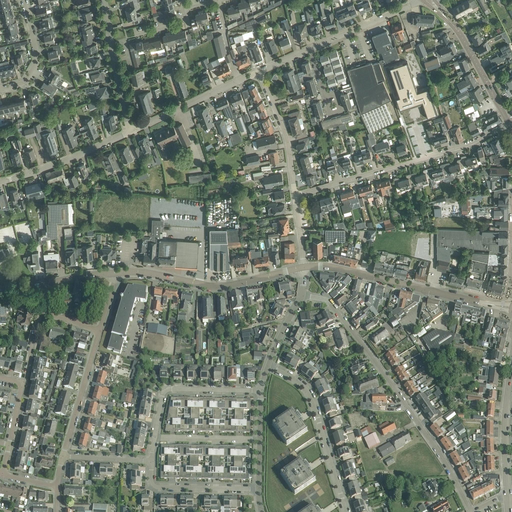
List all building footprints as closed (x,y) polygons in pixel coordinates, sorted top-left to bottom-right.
[(248,18),(247,14),(243,0),(240,0),(241,2),(238,3),(238,5),(239,5),(240,11),(243,11),(246,20),(248,19),(248,18)] [(249,0),(246,1),(245,0),(243,0),(247,14),(249,13),(248,10),(252,9),(251,5),(250,5),(249,0)] [(361,0),(362,1),(366,10),(372,8),(368,0),(361,0)] [(471,6),(470,4),(467,0),(452,9),(457,18),(469,11),(470,13),(479,8),(476,4),(471,6)] [(482,0),(478,0),(484,11),(487,9),(485,4),(482,0)] [(175,1),(172,1),(164,3),(166,10),(168,9),(174,8),(173,4),(176,3),(175,1)] [(360,13),(366,10),(362,1),(357,3),(358,6),(357,6),(360,13)] [(51,9),(49,2),(45,3),(42,4),(43,7),(36,9),(38,16),(47,14),(47,10),(51,9)] [(137,2),(130,4),(131,7),(125,8),(127,15),(136,13),(135,9),(139,8),(137,2)] [(332,12),(324,14),(323,7),(325,7),(323,2),(317,3),(319,12),(322,21),(325,21),(327,28),(329,28),(329,27),(335,25),(332,12)] [(233,19),(236,18),(233,4),(230,5),(231,7),(227,8),(229,16),(233,16),(233,19)] [(241,14),(240,11),(239,5),(238,5),(236,6),(235,4),(233,4),(236,18),(239,18),(238,14),(241,14)] [(357,14),(353,4),(347,6),(352,16),(354,15),(354,16),(357,15),(357,14)] [(346,19),(352,16),(347,6),(342,9),(343,12),(346,19)] [(83,20),(89,18),(94,17),(92,10),(88,11),(88,8),(77,10),(79,15),(82,14),(83,20)] [(195,14),(196,16),(198,23),(200,22),(201,25),(204,25),(200,10),(198,11),(198,14),(195,14)] [(200,10),(204,25),(206,24),(206,21),(209,20),(207,12),(203,12),(203,10),(200,10)] [(346,19),(343,12),(340,13),(339,11),(337,12),(336,11),(334,12),(336,20),(340,19),(341,21),(343,20),(344,21),(346,20),(346,19)] [(137,16),(136,13),(127,15),(129,22),(135,20),(135,24),(142,22),(141,16),(137,16)] [(267,19),(265,13),(264,13),(261,15),(259,16),(257,17),(259,23),(267,19)] [(421,25),(422,15),(415,14),(415,15),(411,15),(411,23),(414,24),(414,25),(421,25)] [(434,16),(422,15),(421,25),(433,26),(434,16)] [(43,21),(39,22),(41,30),(46,29),(54,27),(52,18),(51,16),(49,17),(48,17),(45,18),(45,21),(43,21)] [(196,16),(193,16),(194,19),(191,20),(193,28),(196,27),(197,31),(199,30),(198,23),(196,16)] [(255,18),(245,23),(247,30),(257,28),(255,18)] [(281,22),(284,30),(290,28),(286,19),(281,22)] [(80,34),(93,31),(91,24),(89,25),(88,22),(81,23),(83,31),(80,32),(80,34)] [(311,32),(312,33),(313,37),(323,34),(321,28),(319,23),(315,25),(315,26),(310,28),(311,31),(311,32)] [(396,25),(401,38),(404,37),(402,31),(404,30),(403,28),(401,23),(396,25)] [(298,41),(299,42),(302,41),(302,40),(305,39),(304,33),(307,33),(305,24),(298,25),(299,30),(294,31),(295,37),(296,36),(297,41),(298,41)] [(401,38),(396,25),(391,27),(393,34),(394,34),(395,38),(397,38),(398,39),(401,38)] [(174,33),(176,42),(179,41),(180,44),(182,44),(179,29),(176,30),(177,32),(174,33)] [(179,29),(182,44),(185,43),(184,39),(187,38),(185,30),(182,31),(181,29),(179,29)] [(481,35),(480,32),(478,29),(471,33),(472,35),(471,36),(475,44),(484,39),(484,38),(483,35),(481,35)] [(55,37),(55,33),(59,32),(58,30),(54,31),(54,30),(46,32),(47,32),(48,35),(44,36),(46,44),(54,42),(53,37),(55,37)] [(386,30),(379,33),(372,36),(378,53),(381,52),(385,62),(399,57),(398,54),(401,53),(401,52),(397,53),(395,46),(392,47),(386,30)] [(86,43),(91,42),(92,41),(92,38),(95,37),(93,31),(80,34),(81,36),(84,35),(86,43)] [(168,32),(171,46),(171,47),(174,46),(173,42),(176,42),(174,33),(171,34),(170,31),(168,32)] [(442,31),(436,34),(438,40),(440,39),(441,40),(440,40),(439,42),(440,43),(441,44),(442,43),(443,44),(449,41),(446,33),(444,34),(442,31)] [(17,32),(10,34),(8,34),(9,37),(6,38),(8,43),(18,40),(17,37),(19,37),(17,32)] [(171,46),(168,32),(165,33),(166,35),(163,36),(165,44),(168,44),(169,47),(171,46)] [(291,45),(289,40),(288,38),(283,40),(281,35),(278,37),(282,48),(291,45)] [(157,40),(155,41),(157,50),(164,48),(163,43),(162,39),(157,40)] [(277,50),(273,39),(265,42),(269,53),(277,50)] [(137,52),(144,50),(142,41),(129,44),(133,58),(138,56),(137,52)] [(142,41),(144,50),(145,52),(150,50),(148,42),(149,42),(148,41),(142,42),(142,41)] [(155,41),(149,42),(148,42),(150,50),(151,50),(151,52),(157,50),(157,53),(158,53),(155,41)] [(481,44),(482,45),(482,46),(477,48),(481,54),(491,49),(486,41),(481,44)] [(91,42),(86,43),(83,44),(84,49),(87,48),(88,53),(98,51),(96,44),(92,45),(91,42)] [(448,45),(439,48),(442,55),(443,55),(443,56),(446,55),(445,54),(451,52),(456,50),(453,42),(448,44),(448,45)] [(62,52),(61,48),(65,47),(64,43),(53,46),(54,51),(48,52),(50,61),(60,59),(59,53),(62,52)] [(413,48),(411,43),(404,46),(406,51),(413,48)] [(422,43),(416,45),(415,46),(415,47),(419,57),(427,54),(422,43)] [(508,63),(511,61),(511,62),(511,61),(511,50),(509,45),(506,46),(505,45),(500,48),(503,53),(500,54),(499,52),(496,54),(498,56),(490,60),(492,64),(494,63),(496,65),(502,62),(504,61),(504,60),(506,59),(508,63)] [(262,59),(260,54),(258,48),(250,50),(254,61),(262,59)] [(226,50),(218,54),(219,58),(221,57),(224,56),(227,54),(226,50)] [(325,75),(327,74),(328,78),(327,79),(329,86),(337,83),(336,81),(338,81),(345,79),(337,50),(329,53),(330,54),(328,55),(328,54),(320,57),(322,64),(323,63),(324,67),(323,68),(325,75)] [(16,56),(17,61),(18,64),(23,63),(22,58),(25,57),(24,51),(18,52),(19,55),(16,56)] [(230,53),(227,54),(224,56),(224,57),(225,59),(227,62),(232,60),(232,58),(230,53)] [(241,56),(242,58),(245,65),(250,62),(247,56),(245,53),(243,54),(243,55),(241,56)] [(93,68),(95,67),(100,66),(101,65),(100,62),(101,61),(100,58),(94,59),(93,56),(88,57),(86,58),(88,66),(92,65),(93,68)] [(245,65),(242,58),(239,60),(238,56),(235,58),(236,61),(239,68),(245,65)] [(424,63),(427,70),(440,65),(437,58),(424,63)] [(453,62),(455,66),(456,69),(461,67),(462,70),(457,72),(458,75),(468,71),(467,69),(469,68),(466,58),(458,61),(458,60),(453,62)] [(218,59),(207,64),(210,70),(213,69),(212,67),(220,63),(219,61),(218,59)] [(419,91),(408,60),(389,67),(399,96),(395,98),(400,110),(409,107),(422,102),(427,119),(439,115),(433,98),(429,87),(419,91)] [(12,74),(9,65),(8,61),(3,62),(4,67),(6,76),(12,74)] [(13,64),(9,65),(12,74),(17,73),(16,69),(19,68),(18,64),(17,61),(12,63),(13,64)] [(297,73),(299,77),(310,74),(309,74),(308,70),(311,69),(309,62),(307,62),(307,61),(303,62),(303,63),(302,64),(304,71),(297,73)] [(359,109),(361,113),(384,102),(391,100),(383,80),(385,80),(379,62),(372,64),(371,62),(365,64),(365,62),(355,65),(356,67),(347,70),(352,86),(354,91),(358,103),(359,109)] [(222,67),(225,74),(231,71),(227,63),(224,64),(224,66),(222,67)] [(167,76),(174,74),(172,68),(171,65),(166,67),(165,68),(165,70),(167,76)] [(225,74),(222,67),(219,68),(219,67),(215,68),(219,77),(225,74)] [(511,68),(511,67),(507,70),(509,74),(503,78),(506,83),(505,85),(506,87),(509,88),(511,92),(511,68)] [(296,80),(292,69),(284,72),(290,92),(299,88),(301,87),(300,85),(298,79),(296,80)] [(51,70),(47,76),(48,77),(52,79),(50,82),(55,85),(56,86),(64,90),(68,93),(70,91),(76,89),(75,87),(69,89),(68,90),(65,88),(66,87),(62,84),(63,81),(58,78),(59,75),(55,73),(51,70)] [(94,71),(85,73),(87,78),(92,76),(94,83),(100,82),(105,80),(103,72),(99,73),(99,70),(94,71)] [(133,85),(138,84),(143,83),(142,78),(145,78),(143,70),(131,73),(133,85)] [(211,81),(209,76),(206,70),(204,72),(205,75),(201,77),(204,84),(211,81)] [(461,92),(466,89),(470,87),(478,84),(471,71),(464,75),(467,80),(465,81),(464,80),(457,84),(461,92)] [(306,80),(308,87),(316,85),(316,84),(315,80),(314,80),(313,78),(310,79),(309,75),(311,74),(310,74),(299,77),(300,82),(306,80)] [(188,94),(187,89),(183,78),(175,80),(180,97),(188,94)] [(57,87),(55,86),(51,83),(49,86),(44,82),(40,89),(49,94),(52,89),(55,90),(57,87)] [(89,87),(85,88),(86,93),(91,92),(97,91),(97,95),(100,94),(101,98),(108,97),(108,93),(107,90),(106,87),(99,88),(98,85),(89,87)] [(316,85),(308,87),(310,93),(304,95),(305,100),(317,97),(317,96),(316,97),(314,92),(317,92),(317,89),(316,85)] [(255,86),(245,90),(248,97),(250,96),(258,92),(255,86)] [(341,102),(350,99),(348,93),(354,91),(352,86),(341,90),(342,90),(343,94),(340,95),(341,97),(340,97),(342,102),(341,102)] [(466,89),(461,92),(456,95),(458,99),(467,94),(468,96),(470,95),(474,103),(483,98),(481,93),(482,92),(479,87),(468,93),(466,89)] [(143,94),(138,95),(144,113),(153,110),(152,106),(149,98),(152,97),(150,91),(146,93),(143,94)] [(240,92),(235,94),(238,103),(240,102),(242,105),(245,104),(240,92)] [(250,96),(252,99),(250,100),(251,105),(256,103),(255,101),(261,99),(258,92),(250,96)] [(30,98),(26,99),(27,99),(28,103),(28,104),(28,105),(29,108),(30,112),(33,111),(32,107),(31,103),(38,101),(37,97),(39,97),(38,93),(32,94),(31,93),(29,94),(30,98)] [(289,102),(293,101),(304,98),(303,93),(300,94),(288,97),(289,102)] [(232,95),(230,96),(232,101),(235,108),(238,107),(236,104),(238,103),(235,94),(234,94),(232,94),(232,95)] [(20,97),(18,98),(22,113),(24,112),(23,109),(26,108),(24,100),(21,101),(20,97)] [(312,103),(314,109),(323,107),(322,107),(321,103),(320,103),(320,101),(317,101),(316,97),(317,97),(305,100),(307,105),(312,103)] [(19,114),(22,113),(18,98),(16,98),(17,102),(13,102),(16,111),(18,110),(19,114)] [(232,119),(234,118),(226,98),(218,102),(221,109),(223,108),(227,118),(230,116),(232,119)] [(350,99),(341,102),(342,102),(343,106),(344,106),(345,108),(346,108),(347,107),(349,112),(347,112),(348,112),(359,109),(358,103),(354,105),(352,99),(350,99)] [(11,116),(7,100),(5,101),(6,104),(3,105),(5,114),(8,113),(9,116),(11,116)] [(13,112),(16,111),(13,102),(10,103),(9,100),(7,100),(11,116),(14,115),(13,112)] [(95,101),(88,104),(90,111),(98,108),(95,101)] [(264,105),(263,101),(256,104),(255,105),(256,108),(253,109),(253,108),(251,109),(250,105),(247,106),(250,115),(253,113),(255,112),(265,108),(263,106),(264,105)] [(393,122),(384,102),(361,113),(361,114),(369,132),(393,122)] [(213,126),(208,112),(206,107),(197,111),(204,129),(213,126)] [(323,107),(314,109),(316,116),(310,117),(312,123),(315,122),(323,119),(322,119),(321,115),(324,114),(323,112),(324,112),(323,107)] [(267,115),(265,108),(255,112),(256,116),(257,116),(258,119),(261,118),(267,115)] [(402,111),(408,126),(418,122),(413,108),(402,111)] [(289,118),(289,119),(290,122),(289,122),(290,126),(291,126),(291,127),(300,124),(303,123),(303,122),(301,117),(299,111),(295,112),(290,114),(291,118),(289,118)] [(106,113),(101,115),(103,123),(103,122),(105,122),(107,130),(116,128),(113,115),(107,117),(106,113)] [(336,116),(338,125),(345,123),(353,120),(351,113),(340,116),(340,115),(336,117),(336,116)] [(496,113),(486,118),(490,127),(501,122),(496,113)] [(442,117),(443,121),(446,128),(451,126),(447,115),(442,117)] [(242,116),(236,118),(241,132),(246,130),(242,116)] [(338,125),(336,116),(335,116),(335,117),(331,118),(331,119),(321,122),(323,129),(338,125)] [(271,124),(270,121),(271,121),(270,117),(261,121),(263,124),(260,125),(261,128),(271,124)] [(442,117),(439,118),(443,132),(442,133),(443,136),(439,137),(441,145),(448,142),(446,135),(445,132),(447,131),(446,128),(443,121),(442,117)] [(473,121),(471,122),(467,124),(469,129),(473,136),(490,127),(486,118),(485,117),(473,121)] [(85,129),(81,131),(82,134),(86,132),(86,133),(88,132),(90,138),(98,135),(92,118),(82,122),(85,129)] [(226,128),(227,128),(224,121),(223,122),(223,120),(216,122),(222,136),(228,133),(226,128)] [(178,127),(175,129),(174,126),(170,128),(169,126),(165,128),(165,130),(155,134),(159,142),(156,143),(164,160),(171,157),(164,142),(178,136),(183,146),(191,143),(181,122),(182,125),(180,126),(180,125),(178,126),(178,127)] [(271,124),(264,127),(267,134),(270,132),(274,130),(273,128),(274,127),(272,123),(271,124)] [(249,124),(246,126),(248,133),(255,131),(254,128),(254,127),(251,129),(249,124)] [(291,128),(292,132),(293,132),(294,135),(296,134),(298,138),(302,137),(307,135),(305,129),(301,130),(301,129),(300,124),(291,127),(291,128)] [(80,134),(79,131),(75,133),(72,126),(62,130),(69,146),(77,143),(75,137),(77,136),(76,136),(80,134)] [(26,138),(36,135),(34,127),(24,130),(26,138)] [(54,131),(53,131),(52,127),(42,130),(44,134),(42,134),(49,154),(58,151),(53,137),(56,136),(54,131)] [(464,140),(462,135),(459,127),(450,130),(455,143),(464,140)] [(441,145),(439,137),(436,138),(435,135),(433,135),(430,129),(429,128),(426,129),(429,137),(431,136),(433,139),(432,140),(434,147),(441,145)] [(367,134),(369,139),(370,144),(376,143),(372,132),(367,134)] [(259,149),(272,146),(277,145),(274,135),(256,140),(259,149)] [(145,153),(151,150),(149,145),(150,144),(147,137),(139,141),(145,153)] [(298,151),(303,150),(307,149),(306,145),(310,144),(308,137),(298,140),(299,144),(296,145),(298,151)] [(408,144),(406,139),(405,137),(398,139),(400,145),(396,146),(399,154),(407,151),(405,145),(408,144)] [(486,146),(483,147),(485,153),(486,153),(501,145),(498,139),(494,141),(490,142),(492,146),(488,148),(486,146)] [(390,149),(388,145),(388,142),(384,143),(383,142),(374,144),(377,152),(383,150),(384,151),(390,149)] [(503,150),(501,145),(486,153),(487,155),(495,151),(496,153),(503,150)] [(133,159),(129,151),(127,146),(119,150),(125,163),(133,159)] [(35,158),(34,153),(33,149),(31,150),(30,147),(22,149),(23,152),(26,152),(28,160),(35,158)] [(136,157),(141,155),(138,147),(133,149),(136,157)] [(477,149),(478,152),(480,160),(480,161),(485,160),(485,162),(487,162),(487,156),(484,157),(482,148),(481,148),(481,147),(478,148),(478,149),(477,149)] [(362,153),(364,162),(372,159),(369,148),(366,149),(366,152),(362,153)] [(22,162),(20,157),(19,151),(11,154),(14,164),(22,162)] [(119,168),(114,156),(112,152),(104,155),(108,166),(106,167),(108,172),(119,168)] [(272,163),(273,163),(278,162),(277,152),(270,153),(268,154),(269,158),(271,157),(272,163)] [(302,165),(310,162),(309,157),(311,156),(310,152),(303,153),(304,157),(300,158),(302,165)] [(364,162),(362,153),(357,155),(357,152),(353,153),(357,164),(364,162)] [(474,157),(470,158),(473,166),(478,165),(477,161),(480,160),(478,152),(473,153),(473,154),(474,157)] [(247,165),(260,163),(258,155),(246,157),(247,165)] [(464,169),(473,166),(470,158),(467,159),(466,156),(465,155),(460,157),(461,159),(464,167),(464,169)] [(337,158),(340,170),(352,166),(349,158),(345,159),(343,156),(337,157),(336,156),(337,158)] [(330,160),(326,161),(327,164),(328,167),(328,168),(329,172),(329,173),(340,170),(337,158),(333,159),(330,159),(330,160)] [(457,164),(454,165),(456,173),(457,177),(463,175),(462,172),(461,168),(464,167),(461,159),(457,160),(456,161),(457,164)] [(308,170),(309,173),(316,171),(315,166),(312,167),(310,162),(302,165),(304,172),(308,170)] [(456,173),(454,165),(450,166),(449,163),(448,162),(444,164),(449,181),(452,180),(454,178),(453,174),(456,173)] [(92,178),(90,168),(89,168),(89,169),(86,170),(85,167),(86,167),(84,164),(77,167),(79,173),(78,173),(80,177),(87,175),(89,180),(92,178)] [(437,170),(439,178),(443,177),(444,181),(446,182),(449,181),(444,164),(440,165),(440,166),(440,169),(437,170)] [(489,177),(500,177),(508,177),(508,175),(508,168),(508,167),(505,166),(500,167),(495,168),(484,168),(482,168),(484,174),(485,174),(486,175),(489,175),(489,177)] [(439,178),(437,170),(433,171),(432,168),(431,167),(427,169),(430,177),(432,184),(432,185),(433,185),(435,184),(436,182),(435,180),(439,178)] [(79,184),(77,179),(75,175),(68,177),(68,178),(65,179),(65,177),(61,168),(53,171),(50,172),(47,173),(45,173),(48,183),(57,180),(63,177),(66,185),(70,183),(72,187),(79,184)] [(427,178),(430,177),(427,169),(423,170),(423,171),(423,173),(420,175),(422,183),(428,182),(427,178)] [(242,183),(254,181),(260,180),(260,184),(265,183),(266,189),(273,188),(272,185),(283,183),(281,174),(264,177),(263,171),(253,173),(253,175),(241,177),(242,183)] [(317,174),(316,171),(309,173),(306,174),(307,177),(306,177),(308,184),(319,181),(318,177),(317,174)] [(422,183),(420,175),(416,176),(416,173),(414,172),(410,174),(413,182),(415,189),(423,187),(422,183)] [(210,173),(189,176),(190,182),(211,180),(210,173)] [(126,174),(119,176),(123,185),(129,183),(126,174)] [(413,182),(410,174),(406,175),(406,176),(406,178),(403,179),(405,188),(411,187),(410,183),(413,182)] [(397,177),(393,179),(395,183),(396,187),(399,186),(400,190),(401,190),(402,192),(406,191),(405,188),(403,179),(399,181),(399,178),(397,177)] [(509,177),(508,177),(500,177),(500,181),(502,181),(502,186),(508,186),(509,177)] [(384,193),(385,196),(388,196),(387,193),(389,192),(387,188),(391,187),(389,180),(383,182),(386,193),(384,193)] [(386,193),(383,182),(376,184),(378,191),(381,190),(383,194),(384,193),(386,193)] [(43,196),(41,188),(39,183),(26,187),(28,196),(35,194),(38,197),(43,196)] [(371,185),(364,187),(367,198),(373,196),(374,196),(373,193),(373,192),(372,189),(371,185)] [(364,198),(367,198),(364,187),(358,188),(360,196),(363,195),(364,198)] [(19,197),(18,194),(17,189),(10,191),(10,194),(10,195),(11,195),(11,197),(10,198),(12,202),(12,204),(15,203),(14,199),(19,197)] [(494,191),(494,198),(490,198),(490,205),(498,205),(508,205),(508,198),(508,191),(506,191),(502,191),(502,189),(494,191)] [(272,201),(280,200),(285,199),(283,190),(274,192),(272,192),(273,196),(271,196),(272,201)] [(352,203),(359,201),(357,193),(354,194),(353,190),(347,192),(350,203),(349,204),(350,207),(352,206),(353,206),(352,203)] [(347,192),(340,194),(341,199),(342,201),(343,201),(345,201),(346,205),(344,205),(342,206),(344,213),(344,217),(352,215),(350,209),(352,209),(352,206),(350,207),(349,204),(350,203),(347,192)] [(10,209),(7,199),(6,194),(3,195),(2,193),(0,193),(0,205),(5,205),(6,210),(10,209)] [(325,198),(328,205),(331,204),(332,207),(335,206),(335,205),(333,200),(331,196),(325,198)] [(329,210),(328,205),(325,198),(319,199),(321,204),(320,204),(322,211),(324,210),(325,211),(329,210)] [(47,236),(46,236),(43,236),(43,240),(46,239),(54,239),(58,238),(57,224),(69,223),(68,203),(48,204),(48,224),(46,224),(47,236)] [(274,213),(281,212),(286,211),(284,204),(277,206),(276,203),(277,203),(267,204),(268,209),(273,208),(274,213)] [(175,266),(175,265),(197,267),(197,262),(199,242),(177,241),(160,240),(161,226),(163,226),(163,220),(152,219),(151,235),(150,235),(150,236),(157,236),(156,242),(155,264),(158,264),(158,265),(175,266)] [(490,227),(490,231),(493,231),(507,231),(508,220),(495,220),(495,224),(500,224),(500,227),(490,227)] [(390,222),(384,224),(386,230),(390,229),(395,228),(393,221),(390,222)] [(289,230),(288,224),(280,225),(280,230),(279,230),(279,234),(286,233),(286,230),(289,230)] [(64,229),(65,237),(72,236),(72,232),(77,231),(76,229),(71,229),(71,228),(64,229)] [(228,247),(227,242),(227,241),(239,240),(238,229),(226,230),(210,230),(210,243),(210,270),(230,270),(228,247)] [(345,229),(339,229),(335,229),(322,229),(322,232),(322,234),(325,234),(325,242),(345,241),(345,229)] [(507,240),(507,231),(493,231),(490,231),(489,231),(436,229),(436,238),(507,240)] [(43,236),(46,236),(46,230),(42,230),(39,233),(36,233),(36,240),(42,240),(43,240),(43,236)] [(368,230),(366,239),(373,241),(376,230),(368,230)] [(140,252),(144,253),(143,263),(155,264),(156,242),(157,236),(150,236),(150,237),(141,237),(140,245),(140,252)] [(489,250),(488,254),(507,254),(507,240),(436,238),(436,246),(437,246),(450,247),(489,250)] [(321,241),(313,241),(313,257),(322,257),(322,255),(328,255),(328,249),(324,249),(324,252),(322,252),(321,241)] [(284,243),(285,255),(285,260),(294,260),(294,252),(294,243),(284,243)] [(332,261),(338,262),(340,255),(337,254),(338,250),(335,250),(336,245),(332,244),(329,246),(330,252),(334,253),(332,261)] [(82,248),(77,248),(77,254),(83,254),(83,255),(83,260),(93,259),(92,255),(92,246),(88,246),(82,247),(82,248)] [(354,246),(352,257),(350,265),(356,266),(360,248),(354,246)] [(437,264),(436,266),(436,270),(447,272),(448,270),(448,269),(449,262),(450,254),(450,248),(450,247),(437,246),(437,263),(437,264)] [(67,255),(66,255),(66,260),(67,259),(68,264),(69,264),(70,264),(75,263),(75,257),(78,257),(77,254),(77,248),(77,247),(76,247),(71,247),(67,248),(67,251),(66,251),(67,255)] [(112,248),(111,248),(110,248),(110,247),(104,247),(103,248),(101,248),(101,249),(100,249),(100,253),(101,253),(101,254),(101,259),(105,259),(104,260),(111,260),(111,257),(115,258),(116,250),(112,250),(112,248)] [(347,250),(346,256),(344,264),(350,265),(352,257),(353,251),(351,250),(352,248),(348,247),(347,250)] [(3,249),(2,248),(0,249),(0,259),(2,258),(6,256),(6,255),(10,253),(7,249),(6,250),(5,248),(3,249)] [(280,262),(279,257),(278,248),(271,249),(273,263),(280,262)] [(255,249),(250,249),(250,250),(251,258),(251,260),(254,260),(254,261),(255,266),(262,265),(261,257),(261,255),(260,251),(255,251),(255,249)] [(239,256),(240,256),(240,260),(240,262),(240,261),(241,263),(240,263),(240,265),(241,268),(245,268),(245,267),(248,266),(247,264),(248,264),(248,258),(251,258),(250,250),(247,250),(247,255),(239,256)] [(40,268),(39,263),(38,252),(32,252),(32,255),(28,255),(28,256),(23,257),(24,262),(27,261),(27,263),(27,265),(28,267),(30,269),(32,271),(34,271),(34,274),(35,274),(34,268),(40,268)] [(261,255),(262,265),(269,264),(268,252),(263,252),(263,254),(261,255)] [(467,274),(467,277),(465,286),(480,289),(482,279),(483,279),(485,272),(487,272),(488,253),(472,252),(467,274)] [(59,259),(59,253),(44,255),(44,259),(45,259),(45,261),(46,261),(46,270),(58,269),(57,260),(59,259)] [(240,260),(240,256),(236,256),(235,253),(231,253),(232,257),(233,266),(234,265),(234,268),(236,268),(237,269),(241,268),(240,265),(240,263),(241,263),(240,261),(240,262),(240,260)] [(373,270),(379,272),(382,262),(383,263),(386,258),(385,257),(386,255),(381,254),(380,256),(379,256),(378,260),(377,260),(377,258),(371,256),(369,262),(375,263),(373,270)] [(507,265),(507,254),(488,254),(487,266),(507,265)] [(382,262),(379,272),(385,273),(388,263),(385,263),(385,261),(384,261),(387,258),(386,258),(383,263),(382,262)] [(411,258),(411,260),(409,266),(402,265),(399,277),(405,278),(407,270),(408,271),(409,267),(416,269),(421,260),(416,259),(411,258)] [(388,263),(385,273),(391,275),(394,265),(388,263)] [(507,274),(507,265),(487,266),(487,270),(500,270),(499,274),(507,274)] [(419,280),(423,266),(420,266),(418,272),(416,272),(414,279),(419,280)] [(451,268),(450,270),(449,274),(449,275),(447,282),(455,283),(457,277),(456,276),(458,269),(451,268)] [(329,284),(328,284),(327,284),(325,283),(325,281),(328,282),(328,274),(320,273),(320,276),(320,281),(320,282),(327,290),(330,288),(331,288),(329,284)] [(464,277),(467,277),(467,274),(462,273),(461,278),(457,277),(455,283),(462,285),(464,277)] [(497,274),(491,273),(488,284),(487,291),(501,294),(503,288),(504,288),(504,285),(506,279),(506,278),(507,276),(497,274)] [(340,282),(345,276),(339,274),(338,275),(335,278),(337,279),(335,281),(338,283),(339,284),(340,282)] [(351,281),(345,276),(340,282),(344,285),(341,288),(340,287),(335,292),(334,291),(330,294),(333,299),(338,295),(337,294),(340,292),(342,290),(346,287),(347,286),(348,284),(351,281)] [(360,298),(361,298),(362,293),(359,293),(359,294),(358,294),(358,292),(361,283),(354,281),(352,291),(353,291),(352,296),(355,298),(358,295),(360,298)] [(75,295),(73,302),(80,303),(83,284),(75,282),(73,294),(75,295)] [(287,297),(290,297),(295,296),(294,292),(291,292),(289,283),(278,285),(280,293),(286,292),(287,297)] [(369,308),(373,306),(374,305),(375,301),(376,300),(379,286),(373,285),(369,284),(366,297),(367,297),(366,303),(367,304),(366,305),(367,307),(368,308),(368,307),(369,308)] [(147,288),(133,286),(133,287),(129,286),(128,286),(128,287),(127,287),(123,295),(124,296),(125,297),(125,298),(124,298),(123,297),(122,297),(121,297),(121,298),(121,299),(121,300),(122,300),(121,303),(120,303),(116,317),(127,320),(128,321),(132,306),(130,306),(131,301),(132,298),(141,300),(140,301),(146,302),(147,295),(146,295),(147,288)] [(373,306),(375,309),(377,303),(378,303),(379,302),(379,300),(381,300),(383,296),(384,288),(379,287),(379,286),(376,300),(375,301),(374,305),(373,306)] [(262,288),(254,289),(255,297),(256,297),(257,302),(264,300),(263,294),(262,288)] [(153,311),(159,312),(160,308),(163,290),(155,289),(154,294),(154,297),(158,298),(157,302),(154,302),(153,311)] [(251,298),(255,297),(254,289),(246,291),(247,296),(247,298),(248,298),(249,307),(254,306),(253,302),(252,302),(251,298)] [(167,299),(170,300),(171,292),(165,291),(164,295),(163,295),(162,299),(164,299),(163,305),(166,306),(167,299)] [(178,293),(171,292),(170,300),(174,300),(173,304),(177,305),(177,302),(178,297),(177,297),(178,293)] [(240,292),(230,293),(231,298),(233,310),(238,309),(243,308),(241,297),(240,292)] [(394,317),(400,312),(403,311),(414,303),(417,304),(419,303),(420,297),(412,295),(412,294),(401,292),(399,299),(397,309),(391,313),(394,317)] [(191,303),(192,300),(193,295),(183,294),(181,301),(182,301),(180,310),(187,311),(188,304),(186,304),(186,302),(191,303)] [(339,306),(343,303),(348,299),(346,297),(345,298),(342,295),(335,301),(339,306)] [(218,318),(219,318),(219,321),(225,321),(224,304),(224,299),(217,299),(217,304),(218,318)] [(353,306),(356,304),(359,302),(358,301),(357,299),(345,307),(349,312),(352,310),(351,308),(354,306),(353,306)] [(423,314),(427,319),(429,323),(443,314),(438,307),(440,302),(428,299),(426,299),(424,304),(422,303),(420,314),(423,314)] [(212,300),(207,300),(208,309),(208,320),(216,320),(216,318),(216,313),(212,313),(212,300)] [(285,303),(285,300),(276,301),(276,304),(277,304),(274,311),(272,314),(276,317),(277,316),(278,316),(280,315),(281,315),(285,309),(283,307),(285,303)] [(403,311),(400,312),(402,315),(405,312),(406,314),(409,312),(408,311),(417,304),(414,303),(403,311)] [(352,310),(349,312),(352,316),(358,312),(356,309),(358,307),(356,304),(353,306),(354,306),(351,308),(352,310)] [(460,315),(462,307),(462,306),(456,305),(455,309),(453,308),(451,318),(455,319),(455,318),(459,319),(460,315)] [(148,308),(146,307),(143,325),(140,324),(139,326),(145,327),(148,308)] [(368,307),(368,308),(367,307),(362,311),(358,313),(360,316),(351,322),(356,329),(360,326),(358,323),(367,317),(364,314),(370,310),(369,308),(368,307)] [(0,325),(5,326),(6,312),(9,312),(9,309),(0,308),(0,325)] [(465,320),(471,321),(474,310),(468,308),(465,320)] [(479,311),(474,310),(471,321),(471,323),(476,324),(477,320),(479,311)] [(485,330),(488,320),(485,319),(486,312),(480,310),(479,311),(477,320),(481,321),(480,324),(483,325),(482,329),(485,330)] [(320,321),(331,316),(328,311),(316,317),(317,319),(318,319),(320,321),(318,322),(320,321)] [(306,321),(307,321),(310,321),(309,312),(300,314),(301,321),(306,321)] [(21,325),(25,326),(24,329),(24,330),(25,330),(26,331),(27,330),(28,326),(29,326),(31,319),(30,318),(31,317),(23,315),(23,318),(18,317),(16,323),(21,324),(21,325)] [(234,316),(232,316),(233,334),(236,333),(235,325),(240,324),(239,315),(234,316)] [(320,321),(318,322),(321,327),(328,323),(333,321),(331,316),(320,321)] [(389,320),(388,321),(393,328),(399,324),(394,317),(389,320)] [(364,328),(367,331),(377,324),(378,322),(379,321),(377,319),(374,321),(373,318),(365,324),(366,326),(364,328)] [(488,320),(485,330),(486,330),(485,333),(490,334),(491,328),(492,328),(494,320),(488,318),(488,320)] [(499,337),(501,330),(503,322),(496,320),(494,328),(497,329),(496,335),(493,334),(492,339),(494,339),(499,340),(499,337)] [(126,324),(115,321),(111,334),(112,335),(111,335),(107,349),(113,351),(113,352),(120,354),(122,349),(120,348),(127,323),(126,323),(126,324)] [(501,330),(507,331),(508,331),(510,323),(503,322),(501,330)] [(166,336),(168,327),(149,324),(147,332),(166,336)] [(265,330),(262,337),(269,340),(270,338),(272,334),(272,333),(270,332),(271,329),(271,325),(263,327),(263,329),(265,330)] [(330,330),(328,326),(316,331),(319,337),(324,335),(325,338),(332,336),(330,330)] [(295,328),(292,333),(305,339),(307,334),(309,335),(311,331),(307,330),(303,328),(301,331),(295,328)] [(376,344),(385,337),(389,335),(384,328),(371,337),(376,344)] [(423,328),(413,335),(415,338),(418,335),(420,338),(426,333),(423,328)] [(339,349),(344,348),(348,346),(343,329),(334,332),(339,349)] [(44,331),(39,351),(45,353),(45,349),(48,338),(51,339),(62,342),(63,338),(64,333),(51,330),(50,332),(44,331)] [(242,332),(244,343),(248,343),(248,345),(251,344),(250,337),(251,336),(251,335),(254,335),(253,330),(242,332)] [(455,335),(447,332),(436,330),(422,339),(434,356),(453,344),(455,335)] [(79,344),(81,335),(75,333),(73,339),(70,338),(69,341),(70,342),(68,349),(70,349),(72,342),(79,344)] [(143,334),(138,333),(138,335),(141,336),(138,353),(133,352),(133,354),(140,356),(143,334)] [(305,339),(292,333),(290,339),(296,342),(295,345),(302,349),(304,345),(302,344),(305,339)] [(268,342),(269,340),(262,337),(255,334),(255,337),(261,340),(259,344),(266,347),(267,347),(269,342),(268,342)] [(81,335),(79,344),(85,346),(88,337),(81,335)] [(387,344),(389,342),(387,340),(380,345),(385,351),(389,348),(387,344)] [(504,347),(493,344),(490,344),(490,347),(495,348),(495,351),(503,353),(504,347)] [(389,362),(396,357),(394,355),(395,355),(393,351),(385,356),(389,362)] [(288,364),(290,366),(295,358),(285,352),(282,357),(286,360),(284,363),(288,365),(288,364)] [(72,353),(71,356),(69,363),(78,365),(78,362),(81,363),(83,357),(78,355),(76,355),(72,353)] [(502,355),(497,354),(493,353),(491,362),(489,361),(488,365),(495,366),(495,363),(500,364),(502,355)] [(105,356),(103,361),(113,364),(116,365),(117,365),(118,362),(115,361),(117,356),(111,354),(110,357),(105,356)] [(415,365),(423,360),(419,355),(412,359),(415,365)] [(396,357),(389,362),(392,367),(400,362),(398,360),(397,360),(396,357)] [(10,361),(5,360),(3,369),(9,370),(10,365),(13,365),(14,359),(11,358),(10,361)] [(34,365),(42,367),(45,368),(47,359),(41,358),(40,361),(35,360),(34,365)] [(300,369),(304,363),(300,361),(295,358),(290,366),(293,367),(292,368),(295,369),(297,367),(300,369)] [(14,359),(13,365),(15,366),(14,371),(20,372),(22,364),(16,362),(17,359),(14,359)] [(360,373),(359,370),(367,367),(365,361),(359,363),(357,360),(349,363),(351,367),(349,367),(352,376),(358,374),(358,373),(360,373)] [(103,361),(102,367),(107,369),(106,372),(110,373),(113,374),(115,368),(112,367),(113,364),(103,361)] [(307,365),(304,363),(300,369),(303,371),(301,373),(304,375),(306,376),(313,367),(308,364),(307,365)] [(67,372),(77,375),(78,372),(77,372),(79,368),(69,365),(68,367),(69,367),(67,372)] [(170,377),(171,365),(163,365),(162,369),(161,369),(160,379),(164,379),(167,379),(167,376),(170,376),(170,377)] [(184,377),(184,365),(176,365),(176,369),(174,369),(174,380),(177,380),(177,379),(180,379),(180,377),(184,377)] [(197,377),(198,366),(190,365),(189,369),(188,369),(187,380),(191,380),(191,379),(194,379),(194,377),(197,377)] [(211,378),(211,366),(203,366),(203,370),(201,370),(201,380),(204,380),(207,380),(207,377),(211,377),(211,378)] [(224,378),(224,366),(216,366),(216,370),(214,370),(214,380),(218,381),(218,380),(221,380),(221,378),(224,378)] [(240,370),(240,374),(240,378),(244,378),(248,378),(248,381),(251,381),(254,381),(254,371),(255,371),(256,367),(240,366),(240,370)] [(398,377),(405,372),(404,370),(405,370),(402,366),(395,371),(398,377)] [(313,378),(315,381),(320,377),(317,373),(318,371),(313,367),(306,376),(309,378),(308,378),(311,381),(313,378)] [(227,373),(227,375),(228,376),(228,381),(236,381),(236,374),(240,374),(240,370),(231,369),(228,369),(228,373),(227,373)] [(498,375),(499,371),(487,370),(485,370),(484,377),(497,378),(497,375),(498,375)] [(76,378),(77,375),(67,372),(66,377),(65,377),(65,379),(74,382),(76,377),(76,378)] [(405,372),(398,377),(401,382),(409,377),(408,375),(407,375),(405,372)] [(438,374),(434,376),(439,383),(444,383),(438,374)] [(329,385),(326,379),(323,375),(320,377),(315,381),(317,384),(314,385),(316,388),(317,388),(318,390),(326,386),(329,385)] [(496,382),(497,378),(484,377),(479,376),(478,381),(486,382),(486,384),(479,383),(475,383),(475,387),(479,388),(485,389),(486,385),(497,386),(498,382),(496,382)] [(371,379),(357,384),(360,393),(366,391),(367,395),(378,395),(376,388),(379,387),(375,377),(371,379)] [(109,381),(105,380),(99,378),(97,384),(102,386),(103,386),(104,385),(109,387),(110,384),(108,384),(109,381)] [(73,386),(74,382),(65,379),(64,381),(65,381),(63,386),(73,389),(74,386),(73,386)] [(404,386),(407,392),(414,387),(413,385),(416,384),(414,380),(412,382),(412,381),(404,386)] [(332,391),(329,385),(326,386),(318,390),(319,393),(318,393),(320,396),(323,395),(324,398),(330,396),(329,392),(332,391)] [(416,390),(414,387),(407,392),(411,397),(418,392),(417,390),(416,390)] [(105,397),(106,392),(108,392),(108,389),(105,388),(103,390),(96,388),(94,394),(105,397)] [(479,388),(479,393),(484,394),(488,394),(488,400),(490,400),(495,401),(495,399),(496,399),(497,397),(496,396),(496,393),(489,393),(490,390),(485,389),(479,388)] [(142,399),(151,401),(151,400),(152,400),(153,396),(152,396),(152,395),(150,395),(150,392),(151,392),(144,390),(142,399)] [(70,398),(71,395),(61,392),(60,397),(59,397),(59,399),(69,402),(70,398)] [(415,400),(418,404),(426,399),(429,397),(426,393),(423,395),(415,400)] [(108,397),(105,397),(94,394),(93,400),(100,402),(99,403),(105,405),(106,405),(114,407),(115,403),(112,402),(112,403),(107,402),(108,397)] [(131,403),(133,395),(126,394),(125,399),(124,402),(131,403)] [(324,406),(325,408),(334,406),(332,400),(335,399),(334,395),(332,395),(330,396),(324,398),(325,402),(322,403),(323,406),(324,406)] [(360,410),(372,411),(372,404),(386,404),(386,395),(366,395),(366,404),(360,404),(360,410)] [(181,408),(184,408),(184,398),(179,398),(179,400),(176,400),(176,403),(173,403),(173,398),(174,398),(171,398),(168,414),(177,414),(178,409),(181,409),(181,408)] [(184,398),(184,408),(187,408),(187,409),(191,409),(191,415),(195,415),(195,403),(192,403),(192,400),(190,400),(190,398),(184,398)] [(203,409),(206,409),(206,399),(201,398),(201,400),(198,400),(198,403),(195,403),(195,415),(199,415),(200,409),(203,409)] [(67,406),(69,402),(59,399),(58,401),(59,401),(57,406),(67,409),(68,406),(67,406)] [(213,415),(217,415),(217,404),(214,404),(214,401),(212,400),(212,399),(206,399),(206,409),(209,409),(213,409),(213,415)] [(217,415),(222,415),(222,410),(225,410),(225,409),(228,409),(228,399),(223,399),(223,401),(220,401),(220,404),(217,404),(217,415)] [(235,410),(235,416),(239,416),(239,404),(236,404),(236,401),(234,401),(234,399),(228,399),(228,409),(232,409),(232,410),(235,410)] [(242,404),(239,404),(239,416),(243,416),(244,410),(250,410),(251,400),(245,399),(245,401),(242,401),(242,404)] [(429,403),(426,399),(418,404),(421,408),(429,403)] [(28,402),(27,407),(38,410),(35,409),(36,404),(39,405),(40,402),(34,400),(33,403),(28,402)] [(91,403),(90,409),(96,411),(99,412),(101,406),(91,403)] [(429,403),(421,408),(424,413),(432,407),(429,403)] [(336,405),(334,406),(325,408),(325,411),(326,414),(329,413),(330,417),(337,415),(335,411),(337,411),(336,405)] [(55,413),(65,416),(66,411),(66,412),(67,409),(57,406),(56,411),(55,411),(55,413)] [(37,418),(38,410),(27,407),(25,413),(31,414),(30,417),(37,418)] [(432,407),(424,413),(427,417),(434,412),(432,407)] [(434,412),(427,417),(430,421),(435,417),(437,420),(442,417),(442,416),(438,409),(434,412)] [(325,494),(315,480),(309,471),(310,470),(309,469),(308,467),(307,468),(301,459),(296,452),(290,443),(307,431),(301,422),(302,421),(301,420),(300,418),(299,419),(293,410),(272,424),(287,445),(289,448),(271,460),(280,474),(295,494),(297,497),(284,507),(287,511),(317,511),(313,505),(311,503),(325,494)] [(149,413),(149,412),(140,411),(138,420),(146,421),(145,421),(146,418),(148,418),(148,417),(149,417),(150,414),(149,414),(149,413)] [(452,411),(444,418),(447,422),(456,415),(452,411)] [(486,419),(488,419),(493,419),(494,412),(484,411),(483,417),(480,417),(480,416),(472,415),(470,417),(470,419),(473,420),(486,421),(486,419)] [(371,421),(376,418),(373,413),(368,415),(371,421)] [(184,431),(184,421),(181,421),(181,420),(177,420),(177,414),(168,414),(167,420),(172,421),(172,425),(173,425),(173,426),(176,426),(176,429),(178,429),(178,431),(184,431)] [(195,415),(191,415),(191,420),(187,420),(187,421),(184,421),(184,431),(189,431),(189,429),(192,429),(192,426),(195,426),(195,415)] [(206,432),(206,421),(203,421),(203,420),(199,420),(199,415),(195,415),(195,426),(198,426),(198,430),(200,430),(200,431),(206,432)] [(217,427),(217,415),(213,415),(213,421),(209,421),(206,421),(206,432),(211,432),(211,430),(214,430),(214,427),(217,427)] [(222,432),(228,432),(228,422),(225,422),(225,421),(221,421),(222,415),(217,415),(217,427),(220,427),(220,430),(222,430),(222,432)] [(228,422),(228,432),(233,432),(233,430),(236,430),(236,427),(239,427),(239,416),(235,416),(235,421),(231,421),(231,422),(228,422)] [(243,416),(239,416),(239,427),(242,427),(242,431),(244,431),(244,432),(250,433),(250,422),(243,422),(243,416)] [(330,429),(335,428),(341,426),(340,425),(343,424),(341,416),(330,419),(331,419),(332,422),(329,423),(330,426),(329,426),(330,429)] [(37,418),(30,417),(30,419),(24,418),(23,424),(32,426),(32,425),(33,420),(36,421),(37,418)] [(117,420),(116,425),(122,426),(126,427),(128,419),(124,418),(123,422),(117,420)] [(95,427),(97,428),(99,421),(97,420),(94,421),(87,419),(85,425),(92,427),(95,427)] [(56,423),(48,421),(44,435),(53,437),(56,423)] [(137,430),(145,431),(146,430),(147,430),(147,427),(147,426),(144,425),(145,422),(138,421),(137,430)] [(383,436),(392,431),(396,429),(393,423),(389,425),(388,422),(379,427),(383,436)] [(35,426),(32,425),(32,426),(23,424),(22,429),(27,430),(27,433),(33,434),(35,426)] [(434,434),(439,429),(435,424),(430,429),(434,434)] [(466,431),(464,429),(461,424),(455,429),(460,436),(466,431)] [(361,430),(369,449),(381,444),(377,433),(374,435),(371,426),(361,430)] [(443,434),(439,429),(434,434),(438,438),(443,434)] [(493,430),(486,430),(483,430),(481,430),(481,435),(473,435),(473,439),(475,439),(482,439),(482,436),(483,436),(483,437),(493,437),(493,430)] [(336,446),(345,443),(342,433),(333,435),(335,442),(335,443),(335,445),(336,445),(336,446)] [(407,433),(391,442),(396,450),(405,445),(405,444),(411,440),(407,433)] [(82,434),(81,440),(91,443),(91,440),(97,442),(103,443),(104,439),(98,437),(93,435),(92,437),(82,434)] [(444,447),(452,441),(450,437),(447,439),(446,438),(440,442),(444,447)] [(40,438),(39,445),(44,446),(43,450),(42,456),(43,456),(48,457),(48,454),(54,455),(55,448),(50,447),(47,446),(46,446),(47,439),(40,438)] [(91,444),(91,443),(81,440),(79,446),(86,448),(89,449),(90,448),(92,449),(94,445),(91,444)] [(143,444),(143,443),(134,441),(133,451),(140,451),(140,448),(143,449),(143,447),(143,448),(144,444),(143,444)] [(456,446),(452,441),(444,447),(447,452),(456,446)] [(462,445),(465,451),(470,448),(469,441),(462,445)] [(383,458),(396,450),(391,442),(378,449),(383,458)] [(168,462),(172,462),(172,450),(169,450),(169,447),(167,447),(167,445),(161,445),(161,456),(168,456),(168,462)] [(176,456),(183,456),(183,446),(178,446),(178,447),(175,447),(175,450),(172,450),(172,462),(176,462),(176,456)] [(183,446),(183,456),(190,456),(189,462),(194,462),(194,451),(191,451),(191,448),(189,448),(189,446),(183,446)] [(194,451),(194,462),(198,462),(198,456),(205,456),(205,446),(200,446),(200,448),(197,448),(197,451),(194,451)] [(212,463),(216,463),(216,451),(213,451),(213,448),(211,448),(211,446),(205,446),(205,456),(212,457),(212,463)] [(216,463),(220,463),(220,457),(227,457),(227,447),(222,446),(222,448),(219,448),(219,451),(216,451),(216,463)] [(233,447),(227,447),(227,457),(234,457),(234,463),(238,463),(238,452),(235,452),(235,449),(233,448),(233,447)] [(238,463),(242,463),(243,457),(249,457),(250,447),(244,447),(244,449),(241,449),(241,452),(238,452),(238,463)] [(343,461),(348,459),(353,457),(351,450),(348,451),(347,449),(337,452),(338,455),(339,455),(340,458),(342,457),(343,460),(343,461)] [(459,451),(458,451),(456,453),(456,452),(450,456),(453,461),(462,456),(460,454),(462,453),(461,451),(460,452),(459,451)] [(462,456),(453,461),(456,467),(460,464),(462,463),(465,461),(464,459),(462,456)] [(51,468),(53,460),(41,457),(39,465),(35,464),(33,475),(37,476),(38,472),(39,472),(41,465),(51,468)] [(392,457),(384,461),(387,466),(395,462),(392,457)] [(343,470),(344,473),(353,470),(351,464),(354,463),(353,460),(343,462),(343,463),(344,463),(345,466),(342,467),(343,470)] [(172,462),(168,462),(168,468),(161,468),(160,478),(166,478),(166,476),(169,476),(169,473),(172,473),(172,462)] [(176,462),(172,462),(172,473),(175,473),(175,477),(177,477),(177,478),(182,479),(183,468),(176,468),(176,462)] [(191,474),(194,474),(194,462),(189,462),(189,468),(183,468),(182,479),(188,479),(188,477),(191,477),(191,474)] [(198,462),(194,462),(194,474),(197,474),(197,477),(199,477),(199,479),(205,479),(205,469),(198,469),(198,462)] [(71,470),(71,473),(81,474),(81,467),(85,468),(85,464),(74,463),(74,467),(71,467),(71,470)] [(216,474),(216,463),(212,463),(212,469),(205,469),(205,479),(210,479),(210,477),(213,477),(213,474),(216,474)] [(220,465),(220,463),(216,463),(216,474),(219,474),(219,478),(221,478),(221,479),(227,480),(227,469),(220,469),(220,465)] [(234,469),(227,469),(227,480),(232,480),(232,478),(235,478),(235,475),(238,475),(238,463),(234,463),(234,469)] [(242,469),(242,463),(238,463),(238,475),(241,475),(241,478),(243,478),(243,480),(249,480),(249,478),(249,472),(249,470),(242,469)] [(94,468),(93,474),(96,475),(100,475),(100,477),(106,477),(106,475),(107,466),(104,466),(104,465),(101,465),(101,468),(97,468),(94,468)] [(110,466),(107,466),(106,475),(116,476),(117,469),(116,469),(113,469),(113,466),(110,466)] [(139,470),(139,467),(139,466),(132,466),(132,470),(130,470),(129,480),(131,480),(141,480),(141,477),(141,474),(138,474),(139,470)] [(461,476),(470,471),(469,471),(470,471),(468,467),(465,469),(464,467),(458,470),(461,476)] [(349,481),(356,479),(353,470),(344,473),(345,475),(344,475),(345,479),(348,478),(349,481)] [(470,471),(461,476),(464,481),(469,478),(469,477),(471,476),(471,474),(470,471)] [(70,475),(70,479),(73,479),(73,483),(73,485),(78,485),(78,483),(80,483),(80,479),(82,479),(82,474),(81,474),(71,473),(71,475),(70,475)] [(359,489),(356,479),(349,481),(350,485),(348,486),(349,489),(350,491),(359,489)] [(489,483),(486,485),(489,492),(495,489),(490,479),(488,480),(489,483)] [(141,480),(131,480),(128,480),(128,485),(130,486),(130,489),(131,489),(131,490),(138,490),(138,486),(141,486),(141,483),(141,480)] [(432,483),(430,480),(422,485),(425,491),(428,489),(433,497),(433,496),(434,497),(437,495),(437,494),(440,492),(438,488),(436,486),(437,486),(435,482),(432,483)] [(479,485),(484,495),(489,492),(486,485),(484,482),(479,485)] [(6,498),(8,486),(2,485),(0,494),(4,495),(4,498),(3,500),(5,501),(6,498)] [(479,485),(474,488),(479,497),(484,495),(479,485)] [(8,486),(6,498),(8,499),(8,496),(12,497),(14,488),(8,486)] [(83,488),(70,487),(65,487),(64,495),(69,496),(82,497),(83,488)] [(479,497),(474,488),(473,487),(468,490),(473,500),(479,497)] [(18,501),(20,489),(14,488),(12,497),(16,498),(16,500),(18,501)] [(18,501),(17,505),(18,504),(20,504),(20,501),(21,498),(25,499),(27,490),(20,488),(20,489),(18,501)] [(354,497),(355,500),(368,496),(366,493),(364,493),(363,488),(359,489),(350,491),(351,494),(350,494),(351,498),(354,497)] [(37,501),(42,501),(47,502),(47,494),(41,494),(42,494),(35,494),(35,491),(30,491),(28,497),(37,497),(37,501)] [(152,511),(152,499),(148,499),(149,497),(146,497),(146,496),(142,496),(142,506),(144,506),(144,510),(152,511)] [(167,508),(167,506),(167,497),(165,497),(165,496),(161,496),(161,499),(158,499),(157,499),(157,506),(161,506),(161,508),(167,508)] [(177,506),(177,500),(173,499),(174,496),(170,496),(170,497),(167,497),(167,506),(177,506)] [(355,508),(356,510),(367,507),(366,501),(367,501),(368,499),(367,497),(368,497),(368,496),(355,500),(356,504),(353,505),(354,508),(355,508)] [(177,506),(177,508),(181,508),(187,508),(187,506),(187,497),(184,497),(181,497),(181,500),(177,500),(177,506)] [(187,497),(187,506),(193,506),(193,508),(197,509),(197,500),(193,500),(193,497),(190,497),(187,497)] [(211,509),(211,507),(211,498),(208,498),(208,497),(205,497),(205,500),(201,500),(201,507),(205,507),(204,509),(211,509)] [(221,507),(221,500),(217,500),(217,497),(214,497),(214,498),(211,498),(211,507),(211,509),(211,510),(220,510),(221,507)] [(230,510),(231,498),(228,498),(224,497),(224,500),(221,500),(221,507),(224,507),(224,509),(230,510)] [(231,498),(230,510),(236,510),(237,508),(240,508),(241,501),(240,501),(237,501),(237,498),(233,498),(231,498)] [(432,511),(443,511),(449,508),(445,501),(431,509),(432,511)] [(37,503),(28,503),(27,508),(27,511),(28,511),(46,511),(47,507),(37,507),(37,503)]
